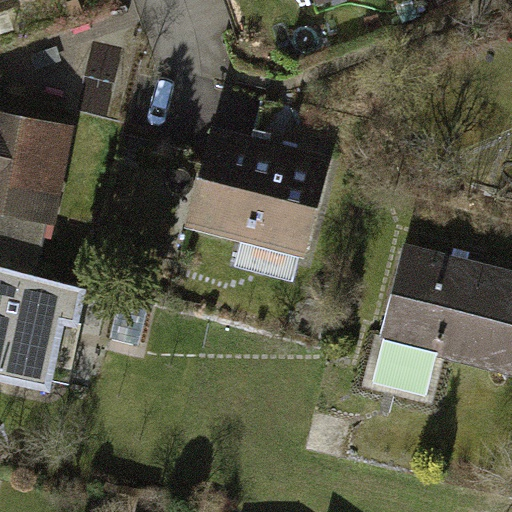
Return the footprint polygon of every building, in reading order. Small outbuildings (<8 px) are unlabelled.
[(0,0),(0,17),(46,0),(0,0)] [(427,0),(310,0),(328,45),(430,7),(427,0)] [(64,130),(0,116),(0,267),(30,275),(64,130)] [(334,182),(220,155),(197,255),(311,282),(334,182)] [(511,291),(415,268),(390,367),(511,396),(511,291)] [(81,314),(0,293),(0,402),(55,417),(81,314)]
